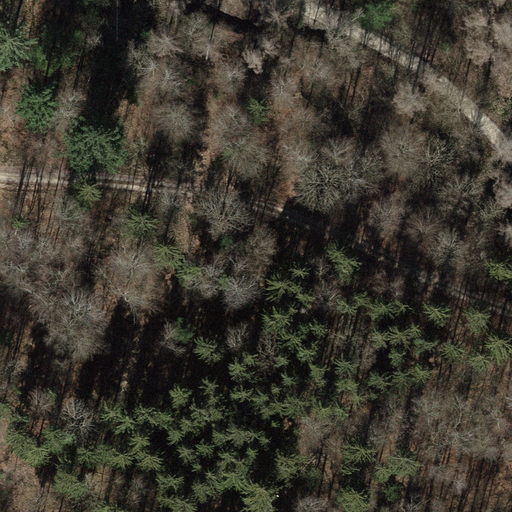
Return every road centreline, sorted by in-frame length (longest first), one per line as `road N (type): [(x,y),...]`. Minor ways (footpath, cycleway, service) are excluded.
road 1 (track): [(511,316),(331,230),(157,186),(0,173)]
road 2 (track): [(511,153),(405,57),(303,0)]
